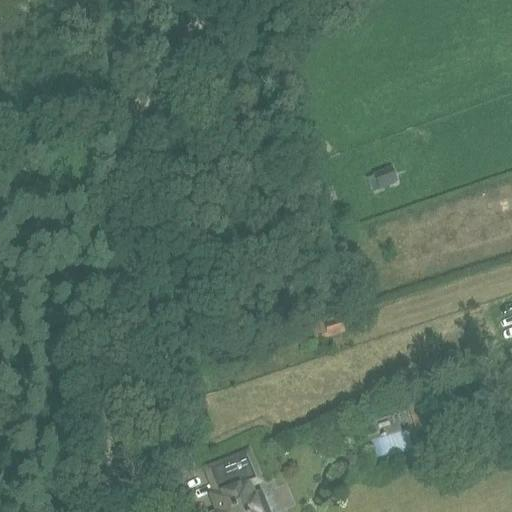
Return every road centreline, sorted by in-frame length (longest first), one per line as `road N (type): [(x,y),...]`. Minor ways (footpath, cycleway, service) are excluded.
road 1 (track): [(109,298),(110,511)]
road 2 (track): [(109,298),(111,217),(136,114)]
road 3 (track): [(136,114),(210,0)]
